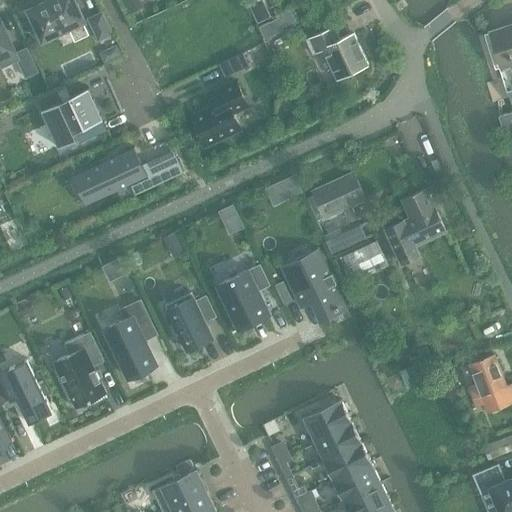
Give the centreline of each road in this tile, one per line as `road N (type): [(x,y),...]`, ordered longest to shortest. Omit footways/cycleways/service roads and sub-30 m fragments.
road 1 (residential): [(0,484),(196,389)]
road 2 (residential): [(196,389),(256,511)]
road 3 (residential): [(109,0),(163,108)]
